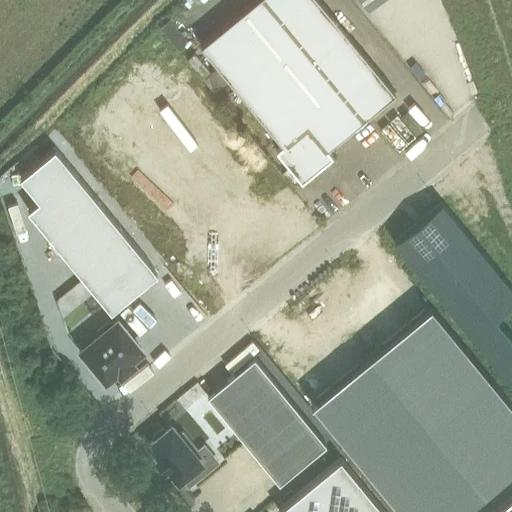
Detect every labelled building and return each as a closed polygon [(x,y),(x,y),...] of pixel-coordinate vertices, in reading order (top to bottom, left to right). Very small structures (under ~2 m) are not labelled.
[(306,123),(326,147),(363,116),(267,0),(253,0),(200,44),(282,143),(306,123)] [(267,0),(363,116),(394,91),(319,0),(267,0)] [(59,130),(161,254),(269,165),(168,42),(59,130)] [(306,123),(282,143),(276,148),(301,178),(332,153),(326,147),(306,123)] [(157,272),(54,147),(19,176),(38,199),(27,209),(110,310),(157,272)] [(511,301),(511,287),(441,201),(394,241),(509,381),(511,379),(511,335),(495,316),(511,301)] [(511,407),(429,306),(370,354),(484,493),(511,470),(511,407)] [(93,339),(81,349),(85,354),(88,357),(84,360),(95,373),(99,370),(105,378),(117,369),(118,370),(119,369),(129,360),(130,359),(129,358),(141,349),(117,320),(111,324),(108,320),(95,331),(98,335),(93,339)] [(461,511),(484,493),(370,354),(311,403),(401,511),(461,511)] [(254,356),(207,395),(279,482),(325,443),(254,356)] [(162,427),(152,435),(155,438),(149,443),(159,457),(156,459),(164,469),(167,466),(178,479),(200,461),(193,452),(197,449),(182,431),(178,434),(171,425),(165,430),(162,427)] [(383,511),(339,458),(277,509),(279,511),(383,511)] [(511,511),(511,496),(492,511),(511,511)]
